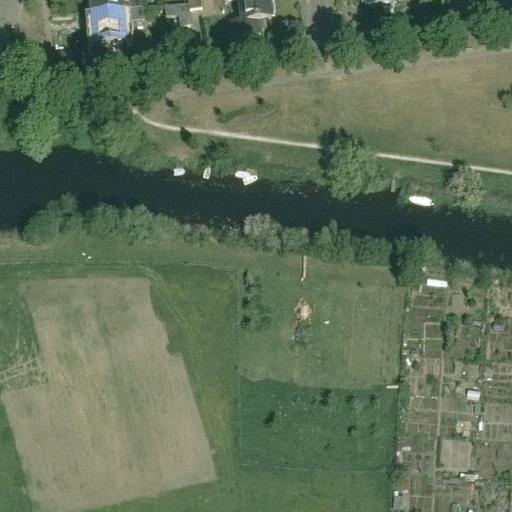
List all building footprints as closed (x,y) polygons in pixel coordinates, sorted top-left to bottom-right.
[(89,0),(91,16),(140,12),(138,0),(89,0)] [(187,0),(189,8),(189,14),(202,12),(200,0),(187,0)] [(269,6),(267,0),(224,0),(225,4),(238,2),(241,24),(230,26),(232,41),(260,37),(259,33),(265,32),(263,22),(271,21),(271,18),(275,17),(273,6),(269,6)] [(364,0),(366,11),(383,9),(383,13),(393,12),(393,9),(396,8),(395,0),(364,0)] [(444,6),(432,8),(434,22),(446,20),(444,6)] [(189,14),(189,8),(164,11),(166,21),(178,19),(180,30),(191,29),(189,14)] [(124,45),(122,26),(143,24),(142,12),(140,12),(91,16),(94,48),(124,45)] [(482,367),(482,383),(495,383),(495,367),(482,367)] [(511,384),(475,386),(479,441),(487,441),(486,427),(499,426),(498,407),(500,407),(501,427),(511,426),(511,384)] [(473,486),(502,486),(502,461),(473,460),(473,486)]
